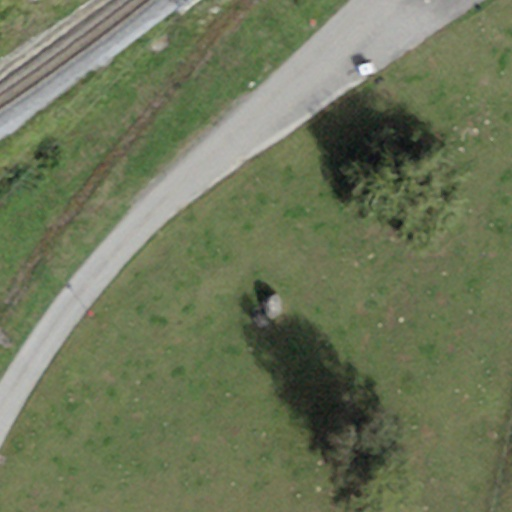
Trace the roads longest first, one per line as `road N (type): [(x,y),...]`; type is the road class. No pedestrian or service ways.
road 1 (track): [(0,421),(130,239),(383,0)]
road 2 (track): [(228,147),(452,0)]
